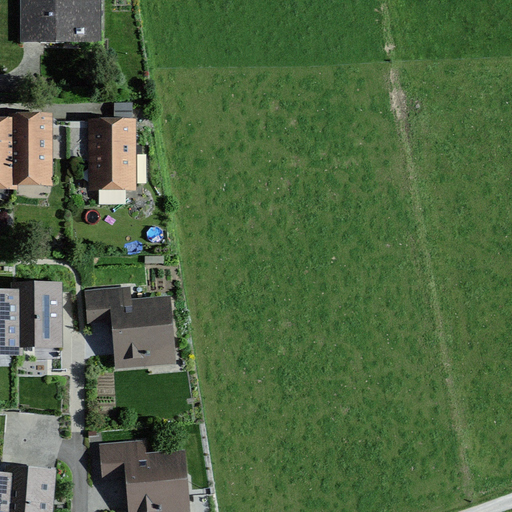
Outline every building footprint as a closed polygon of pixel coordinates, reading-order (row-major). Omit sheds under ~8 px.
[(67,43),(67,34),(99,34),(98,0),(22,0),(22,17),(40,17),(40,43),(67,43)] [(14,180),(45,180),(45,122),(11,122),(11,126),(13,126),(13,180),(14,180)] [(0,183),(14,184),(14,180),(13,180),(13,126),(11,126),(0,126),(0,183)] [(144,180),(144,156),(129,156),(129,127),(95,127),(95,185),(141,183),(144,180)] [(56,288),(15,288),(15,296),(16,296),(16,344),(17,343),(40,343),(40,336),(56,336),(56,288)] [(147,362),(147,357),(169,355),(165,304),(124,307),(123,291),(88,294),(90,321),(117,319),(121,364),(147,362)] [(0,350),(17,351),(17,343),(16,344),(16,296),(15,296),(0,296),(0,350)] [(161,511),(161,510),(183,509),(179,458),(139,461),(137,445),(102,447),(105,475),(131,473),(134,511),(161,511)] [(46,511),(50,476),(9,472),(9,480),(10,480),(6,511),(46,511)] [(0,511),(6,511),(10,480),(9,480),(0,479),(0,511)]
